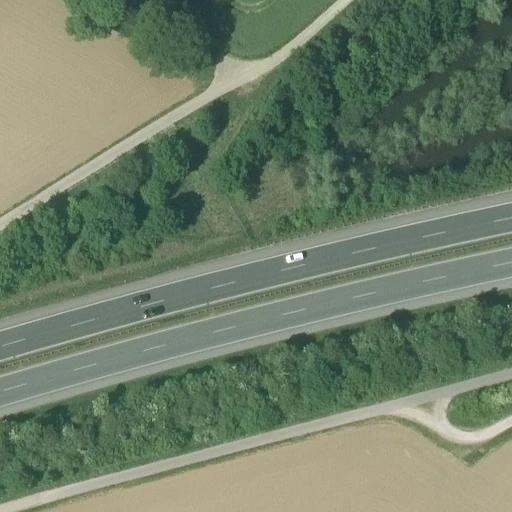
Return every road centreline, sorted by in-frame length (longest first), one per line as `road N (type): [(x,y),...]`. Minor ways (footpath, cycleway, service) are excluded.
road 1 (motorway): [(0,395),(177,343),(511,265)]
road 2 (motorway): [(511,235),(65,336),(0,358)]
road 3 (track): [(0,231),(280,58),(348,0)]
road 4 (track): [(40,511),(420,403)]
